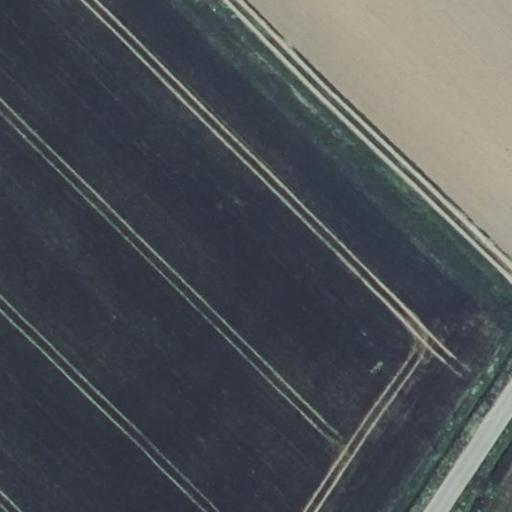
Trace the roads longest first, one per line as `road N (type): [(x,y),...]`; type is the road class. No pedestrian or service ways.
road 1 (track): [(511,274),(232,0)]
road 2 (unclassified): [(511,398),(436,511)]
